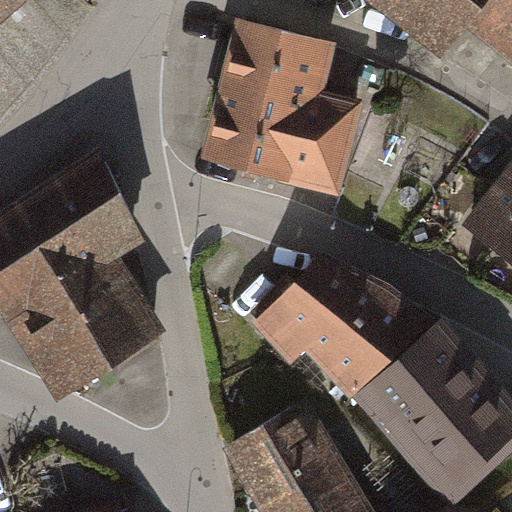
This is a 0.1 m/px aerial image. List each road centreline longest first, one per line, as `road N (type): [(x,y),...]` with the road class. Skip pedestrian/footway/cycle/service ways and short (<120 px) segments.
road 1 (residential): [(150,206),(228,205),(299,225),(511,326)]
road 2 (residential): [(150,206),(208,505)]
road 3 (residential): [(0,385),(160,466),(208,505)]
road 4 (residential): [(114,31),(64,103),(0,170)]
road 5 (residential): [(114,31),(150,206)]
